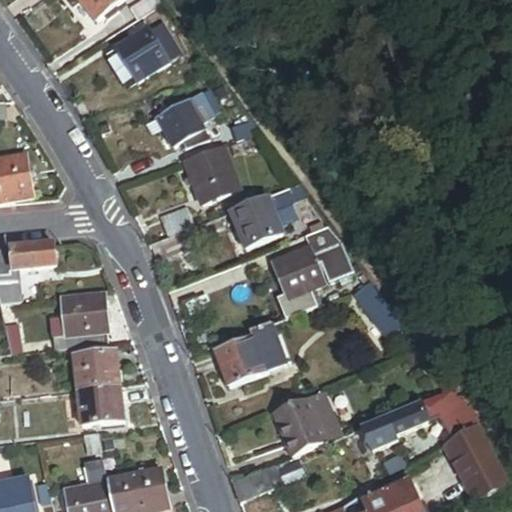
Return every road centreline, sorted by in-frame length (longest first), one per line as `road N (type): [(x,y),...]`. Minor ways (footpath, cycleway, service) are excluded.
road 1 (residential): [(218,511),(158,322),(108,215)]
road 2 (residential): [(108,215),(0,47)]
